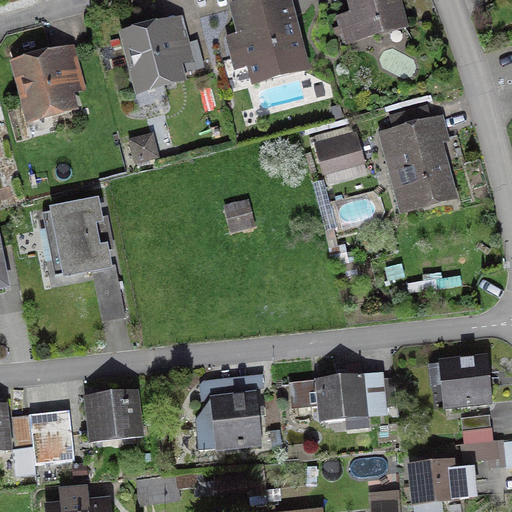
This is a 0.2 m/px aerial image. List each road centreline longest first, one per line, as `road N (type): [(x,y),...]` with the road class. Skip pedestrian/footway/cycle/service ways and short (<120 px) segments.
road 1 (residential): [(511,333),(0,383)]
road 2 (residential): [(441,0),(511,229)]
